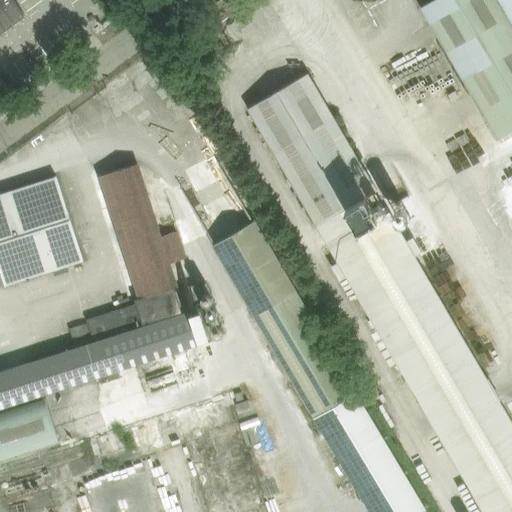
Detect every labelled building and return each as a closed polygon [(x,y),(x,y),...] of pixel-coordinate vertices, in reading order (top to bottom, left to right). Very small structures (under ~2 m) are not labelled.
[(0,0),(0,35),(26,16),(14,0),(0,0)] [(499,139),(511,130),(511,0),(434,0),(421,8),(499,139)] [(377,191),(308,73),(249,110),(338,263),(331,268),(340,282),(347,278),(482,511),(511,511),(511,419),(449,311),(416,255),(423,251),(414,236),(407,240),(390,212),(380,219),(367,197),(377,191)] [(7,284),(84,260),(57,177),(57,176),(58,176),(57,176),(0,194),(0,269),(2,269),(7,284)] [(420,511),(423,511),(359,395),(256,221),(213,246),(369,511),(420,511)] [(136,299),(137,303),(88,319),(95,342),(0,372),(0,408),(100,377),(102,383),(121,377),(119,371),(213,342),(196,284),(177,290),(176,286),(136,299)] [(0,411),(0,459),(61,440),(47,396),(0,411)] [(249,400),(236,404),(239,414),(252,410),(249,400)]
